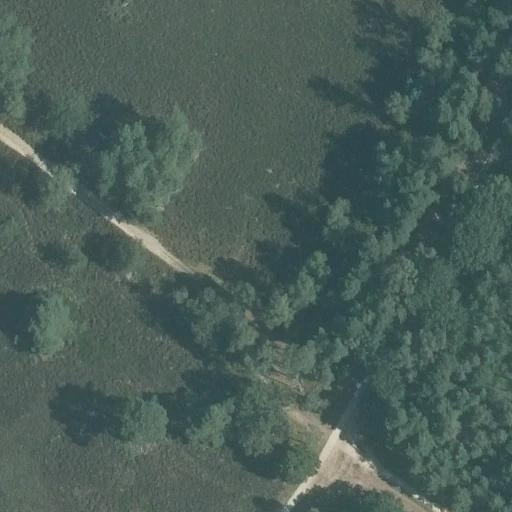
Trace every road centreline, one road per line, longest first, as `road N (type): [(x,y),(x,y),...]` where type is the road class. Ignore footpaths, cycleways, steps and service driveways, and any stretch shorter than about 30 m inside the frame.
road 1 (track): [(336,435),(0,137)]
road 2 (track): [(511,144),(342,456)]
